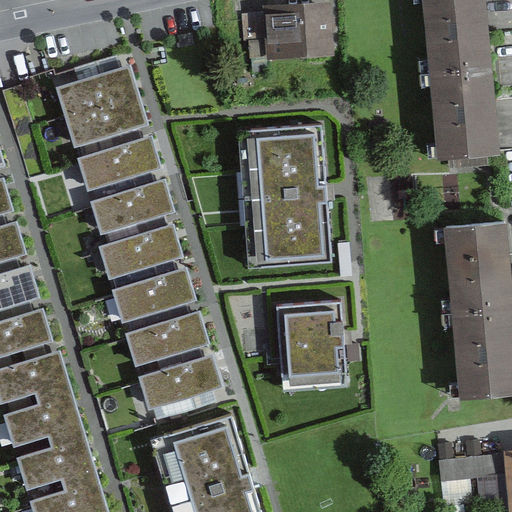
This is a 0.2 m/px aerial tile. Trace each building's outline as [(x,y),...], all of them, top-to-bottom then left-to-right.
[(424,0),(432,71),(490,66),(484,0),(424,0)] [(267,61),(326,56),(322,6),(264,11),(267,61)] [(498,151),(490,66),(432,71),(439,156),(498,151)] [(123,67),(53,89),(62,116),(132,93),(123,67)] [(132,93),(62,116),(71,145),(141,122),(132,93)] [(322,122),(251,128),(261,265),(332,259),(322,122)] [(156,168),(146,136),(75,158),(85,190),(156,168)] [(96,230),(168,209),(159,181),(87,202),(96,230)] [(446,226),(454,311),(511,305),(511,297),(505,220),(446,226)] [(0,255),(19,250),(11,223),(0,226),(0,255)] [(166,225),(96,246),(105,276),(175,255),(166,225)] [(24,267),(0,274),(0,305),(33,295),(24,267)] [(182,269),(111,291),(120,320),(191,299),(182,269)] [(277,304),(282,374),(346,369),(341,300),(277,304)] [(511,390),(511,305),(454,311),(461,395),(511,390)] [(37,311),(0,322),(0,354),(46,339),(37,311)] [(194,314),(123,336),(131,364),(202,342),(194,314)] [(56,351),(0,367),(0,402),(30,393),(34,404),(69,394),(56,351)] [(208,357),(136,379),(146,410),(218,388),(208,357)] [(46,436),(49,447),(82,437),(69,394),(34,404),(0,414),(0,419),(8,447),(46,436)] [(262,511),(232,412),(163,433),(187,511),(262,511)] [(58,478),(64,495),(97,485),(82,437),(49,447),(13,458),(22,489),(58,478)] [(511,511),(511,450),(500,451),(504,511),(511,511)] [(472,494),(469,474),(443,478),(446,498),(472,494)] [(104,511),(97,485),(64,495),(30,505),(32,511),(104,511)]
